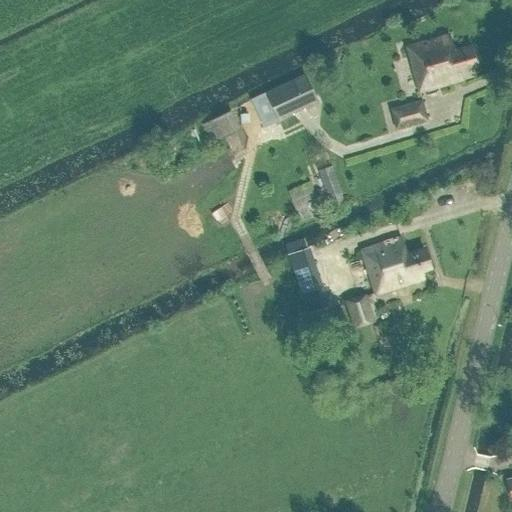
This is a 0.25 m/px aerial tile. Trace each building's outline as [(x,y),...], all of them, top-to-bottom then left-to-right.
[(476,65),(470,46),(453,50),(448,35),(406,47),(418,91),(475,75),(472,66),(476,65)] [(317,102),(304,75),(265,92),(278,120),(317,102)] [(422,101),(389,108),(395,131),(428,122),(422,101)] [(239,130),(230,110),(212,119),(222,138),(239,130)] [(321,199),(325,209),(345,202),(331,165),(317,171),(327,196),(321,199)] [(307,194),(290,202),(296,216),(313,208),(307,194)] [(430,268),(423,249),(405,254),(400,237),(360,250),(374,294),(423,278),(421,271),(430,268)] [(294,271),(300,294),(322,288),(314,263),(294,271)] [(374,322),(365,295),(344,301),(353,329),(374,322)]
